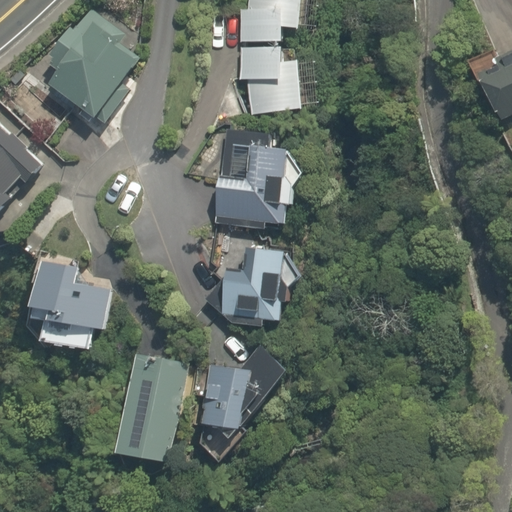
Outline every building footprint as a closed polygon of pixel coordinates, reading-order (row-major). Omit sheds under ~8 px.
[(122,83),(150,51),(90,0),(29,73),(99,132),(133,92),(122,83)] [(243,109),(291,110),(293,61),(269,61),(269,32),(292,32),(293,0),(243,0),(243,3),(231,2),(229,79),(243,79),(243,109)] [(511,63),(509,56),(463,78),(484,123),(511,109),(511,63)] [(0,119),(0,210),(46,166),(0,119)] [(295,173),(296,156),(277,155),(278,145),(224,140),(221,175),(207,174),(205,190),(215,226),(259,229),(259,223),(274,224),(276,201),(295,173)] [(215,271),(211,318),(218,319),(217,332),(243,334),(244,321),(267,323),(273,246),(236,244),(234,272),(215,271)] [(99,331),(105,282),(72,278),(74,261),(23,255),(18,305),(34,307),(30,341),(87,348),(89,329),(99,331)] [(260,354),(208,337),(183,419),(235,435),(260,354)] [(175,415),(186,361),(127,349),(105,458),(156,468),(167,414),(175,415)]
